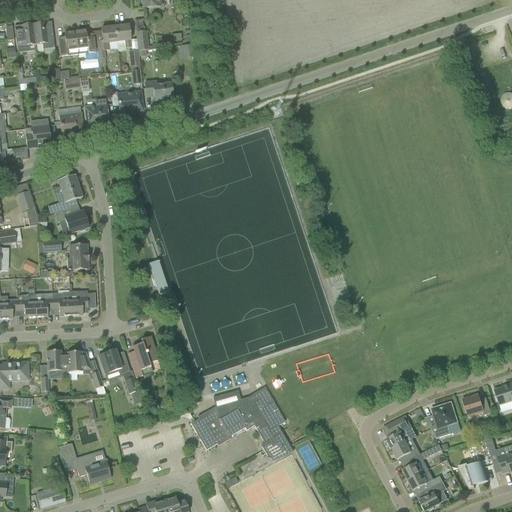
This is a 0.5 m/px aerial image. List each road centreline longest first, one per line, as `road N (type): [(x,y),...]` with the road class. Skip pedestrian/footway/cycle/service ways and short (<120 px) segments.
road 1 (unclassified): [(178,119),(511,6)]
road 2 (residential): [(410,511),(366,425),(511,366)]
road 3 (residential): [(110,330),(103,219),(83,150)]
road 4 (residential): [(0,10),(38,4),(71,21),(107,14),(113,0)]
